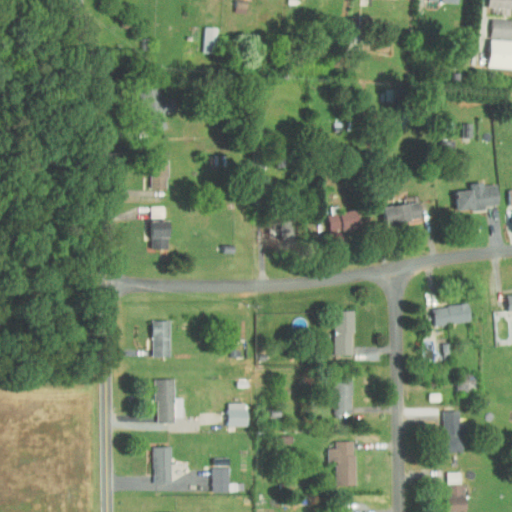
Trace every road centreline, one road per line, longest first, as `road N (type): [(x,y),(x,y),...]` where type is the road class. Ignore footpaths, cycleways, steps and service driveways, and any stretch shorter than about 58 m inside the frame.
road 1 (residential): [(110,511),(110,205),(88,0)]
road 2 (residential): [(110,283),(293,284),(511,249)]
road 3 (residential): [(399,511),(397,269)]
